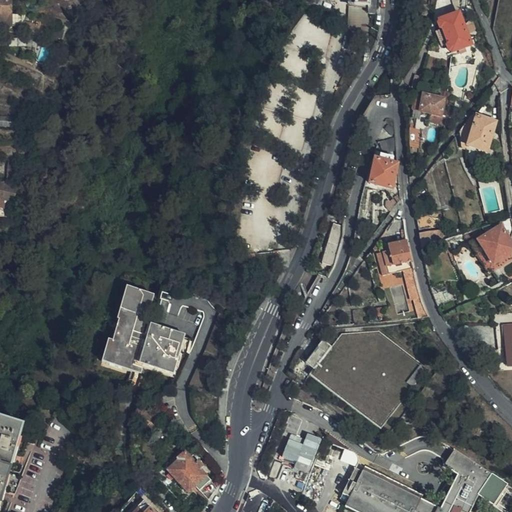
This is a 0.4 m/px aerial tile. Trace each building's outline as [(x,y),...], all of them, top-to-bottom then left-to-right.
[(24,33),(40,37),(43,27),(34,25),(26,23),(28,16),(14,16),(13,0),(0,0),(0,29),(24,29),(24,33)] [(355,0),(355,6),(361,7),(359,28),(367,29),(368,14),(376,14),(376,0),(355,0)] [(442,30),(435,33),(441,48),(448,45),(451,52),(471,45),(466,31),(459,14),(440,22),(442,30)] [(26,23),(34,25),(35,21),(31,21),(32,17),(28,15),(28,16),(26,23)] [(366,39),(367,29),(359,28),(359,38),(366,39)] [(413,101),(411,110),(428,114),(426,122),(441,125),(443,117),(445,117),(448,101),(423,97),(422,99),(413,97),(413,98),(411,93),(396,98),(400,101),(402,105),(413,101)] [(470,116),(459,131),(459,132),(464,145),(467,146),(474,123),(476,117),(470,116)] [(495,123),(476,117),(474,123),(467,146),(486,152),(495,123)] [(392,189),(397,165),(392,164),(393,158),(381,155),(379,161),(375,161),(370,184),(392,189)] [(0,202),(13,205),(17,186),(0,182),(0,202)] [(330,217),(338,216),(337,214),(336,201),(330,201),(330,217)] [(321,263),(333,266),(342,236),(342,226),(334,223),(321,263)] [(493,263),(511,251),(511,247),(511,245),(501,228),(480,241),(493,263)] [(420,246),(443,239),(442,230),(418,233),(420,246)] [(411,266),(406,241),(387,245),(388,249),(376,252),(382,273),(403,268),(411,266)] [(411,266),(403,268),(413,306),(416,305),(423,303),(417,286),(411,266)] [(432,295),(437,305),(448,300),(442,288),(432,293),(432,295)] [(175,376),(186,336),(155,327),(154,333),(145,331),(154,297),(128,290),(125,304),(130,306),(128,314),(125,313),(122,323),(125,324),(123,332),(120,331),(116,345),(113,344),(107,366),(126,371),(127,368),(142,372),(143,368),(175,376)] [(416,305),(419,318),(429,317),(423,303),(416,305)] [(202,393),(221,353),(233,318),(220,313),(209,344),(200,364),(189,386),(202,393)] [(379,429),(426,367),(378,330),(341,334),(331,347),(323,341),(305,364),(313,370),(308,376),(379,429)] [(0,511),(22,425),(0,419),(0,511)] [(470,511),(476,497),(490,506),(506,483),(454,450),(444,466),(457,474),(452,486),(448,496),(442,509),(423,499),(367,471),(360,467),(342,501),(349,504),(363,511),(470,511)] [(208,480),(198,471),(202,467),(197,462),(195,464),(182,453),(176,460),(177,461),(166,473),(188,494),(192,489),(196,493),(208,480)] [(367,471),(423,499),(426,494),(369,465),(367,471)] [(448,496),(452,486),(445,483),(441,493),(448,496)] [(511,487),(506,483),(490,506),(498,511),(504,511),(511,500),(511,487)] [(264,511),(267,504),(262,502),(257,511),(264,511)]
